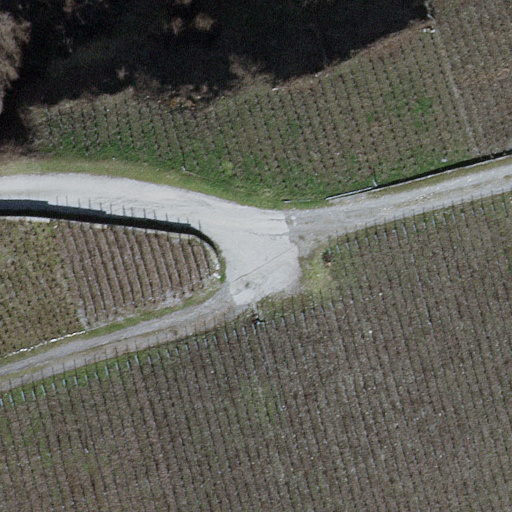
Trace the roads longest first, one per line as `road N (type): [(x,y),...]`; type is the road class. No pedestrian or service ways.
road 1 (unclassified): [(0,199),(142,205),(254,242),(259,290)]
road 2 (track): [(259,290),(0,379)]
road 3 (track): [(254,242),(511,177)]
